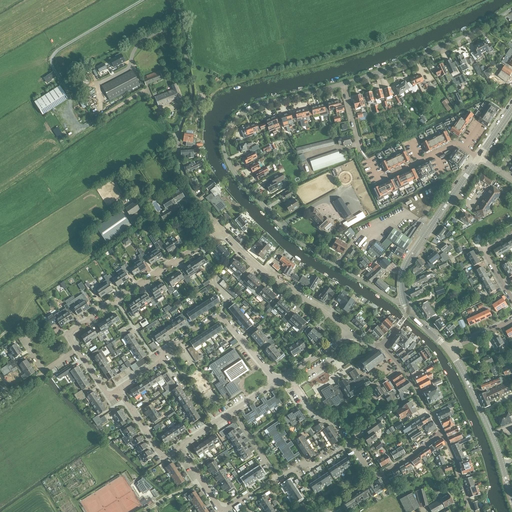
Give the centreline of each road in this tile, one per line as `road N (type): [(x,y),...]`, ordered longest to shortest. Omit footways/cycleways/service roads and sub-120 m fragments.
road 1 (residential): [(343,83),(245,111),(229,125),(223,148),(288,233),(404,300)]
road 2 (residential): [(277,382),(217,315),(117,389)]
road 3 (unclassified): [(199,201),(177,144),(192,87),(176,0)]
road 4 (residential): [(77,349),(72,329),(221,230)]
road 5 (residential): [(511,8),(428,53),(343,83)]
road 6 (track): [(0,336),(35,295),(134,224)]
road 7 (residential): [(351,333),(255,265),(221,230)]
road 8 (tertiary): [(404,300),(407,261),(478,157)]
road 9 (tertiary): [(511,500),(482,413),(448,351)]
road 10 (track): [(71,99),(51,61),(55,51),(142,0)]
road 11 (residential): [(368,160),(381,180),(456,143),(478,157)]
